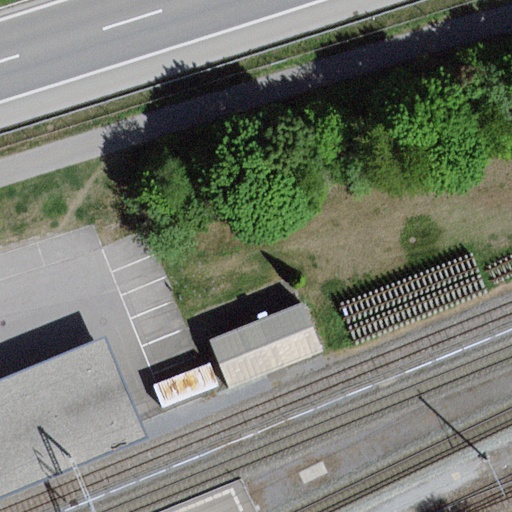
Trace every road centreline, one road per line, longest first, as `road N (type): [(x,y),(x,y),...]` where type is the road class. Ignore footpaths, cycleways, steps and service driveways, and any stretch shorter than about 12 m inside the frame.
road 1 (track): [(511,18),(0,170)]
road 2 (motorway): [(0,62),(197,0)]
